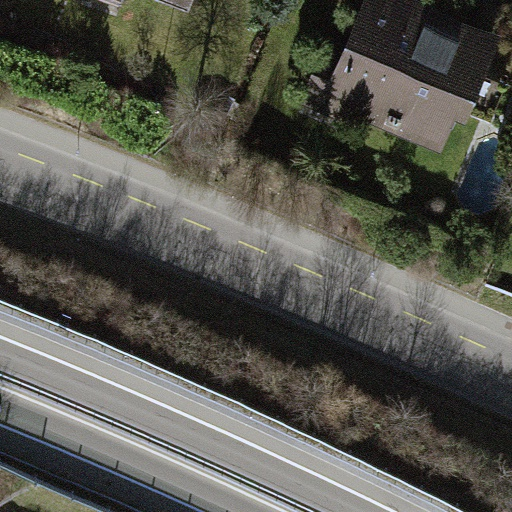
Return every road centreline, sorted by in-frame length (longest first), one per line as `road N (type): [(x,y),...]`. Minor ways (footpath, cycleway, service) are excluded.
road 1 (secondary): [(511,382),(0,165)]
road 2 (trunk): [(354,511),(0,356)]
road 3 (trunk): [(0,408),(239,511)]
